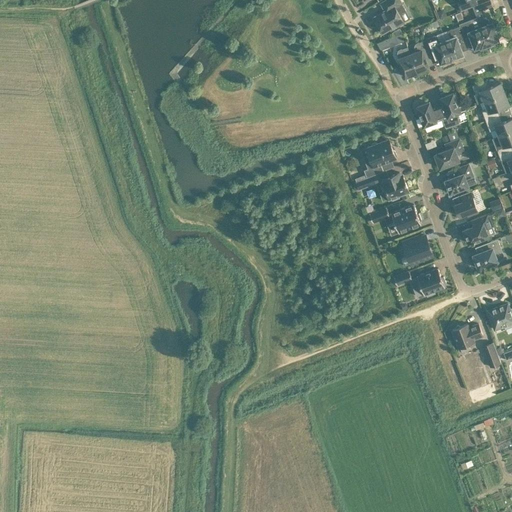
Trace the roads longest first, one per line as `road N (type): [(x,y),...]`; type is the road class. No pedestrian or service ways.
road 1 (residential): [(511,276),(466,291),(399,97)]
road 2 (residential): [(399,97),(495,58),(511,60)]
